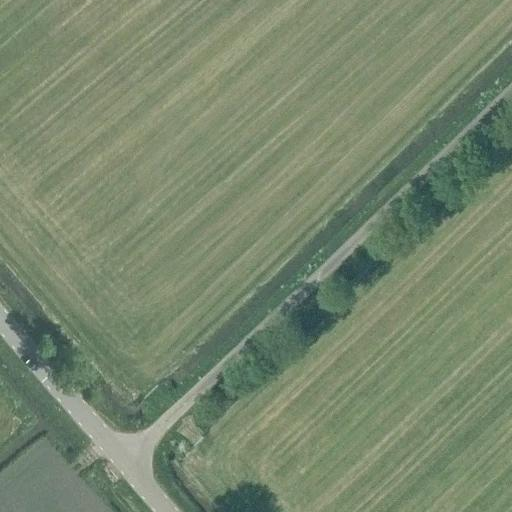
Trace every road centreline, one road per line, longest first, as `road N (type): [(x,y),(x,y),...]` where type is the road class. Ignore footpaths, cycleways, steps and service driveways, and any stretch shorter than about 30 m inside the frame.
road 1 (unclassified): [(125,466),(511,100)]
road 2 (unclassified): [(125,466),(0,322)]
